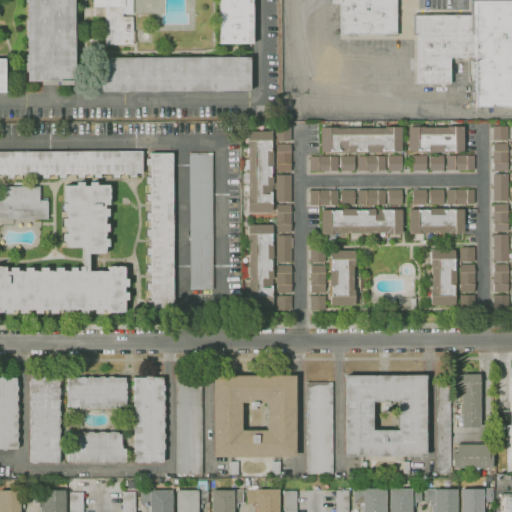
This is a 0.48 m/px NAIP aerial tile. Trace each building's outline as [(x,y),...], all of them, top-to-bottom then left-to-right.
[(71,85),(58,85),(58,81),(26,82),(25,0),(72,0),(74,81),(71,81),(71,85)] [(132,45),(104,45),(104,16),(90,16),(90,8),(92,8),(92,0),(132,0),(132,14),(122,14),(122,16),(132,16),(132,45)] [(251,0),(251,44),(218,44),(218,0),(251,0)] [(384,36),(384,33),(355,34),(355,36),(347,37),(347,34),(340,34),(340,0),(396,0),(397,36),(384,36)] [(511,106),(475,107),(475,58),(450,58),(450,84),(417,84),(417,35),(412,35),(412,14),(470,14),(470,0),(511,0),(511,106)] [(249,90),(95,91),(94,58),(249,57),(249,90)] [(401,152),(320,152),(320,128),(323,128),(323,124),(330,124),(330,128),(384,128),(384,127),(400,127),(401,152)] [(290,141),(275,141),(275,127),(290,127),(290,141)] [(407,152),(407,127),(462,127),(462,151),(407,152)] [(492,140),(492,127),(507,127),(507,140),(492,140)] [(511,212),(510,212),(510,171),(508,171),(508,173),(506,173),(506,172),(491,172),(491,144),(506,143),(506,158),(511,158),(511,131),(511,212)] [(271,213),(246,213),(246,197),(248,197),(247,148),(246,148),(246,132),(270,132),(271,213)] [(275,172),(275,144),(289,144),(289,159),(291,159),(291,172),(275,172)] [(118,178),(112,178),(112,174),(100,174),(100,177),(93,177),(93,175),(83,175),(83,178),(76,178),(76,174),(65,174),(65,178),(58,178),(58,175),(54,175),(54,174),(51,174),(51,175),(48,175),(48,178),(40,178),(40,176),(30,176),(30,178),(23,178),(23,175),(19,175),(19,174),(16,174),(16,175),(13,175),(13,178),(5,178),(5,175),(0,175),(0,151),(142,151),(142,173),(135,173),(135,177),(128,177),(128,174),(118,174),(118,178)] [(172,314),(150,314),(150,307),(146,307),(146,301),(150,301),(150,296),(150,294),(149,290),(146,290),(146,284),(150,284),(150,271),(146,271),(146,265),(150,265),(150,261),(150,258),(150,255),(146,255),(146,248),(150,248),(150,236),(146,236),(146,230),(149,230),(149,226),(150,226),(150,223),(149,223),(149,219),(146,219),(146,213),(150,213),(150,201),(146,201),(146,194),(149,194),(149,191),(150,191),(150,187),(149,187),(149,184),(146,184),(146,178),(149,178),(149,165),(146,165),(146,159),(149,159),(149,155),(150,155),(150,153),(172,153),(172,314)] [(213,290),(189,291),(188,153),(212,153),(213,290)] [(354,171),(339,171),(339,156),(353,156),(354,171)] [(357,171),(357,156),(384,156),(384,171),(357,171)] [(387,171),(387,156),(401,156),(401,171),(387,171)] [(411,171),(411,156),(425,156),(425,171),(411,171)] [(429,171),(429,156),(442,156),(442,171),(429,171)] [(473,170),(445,171),(445,156),(473,156),(473,170)] [(337,171),(309,171),(309,157),(336,157),(337,171)] [(507,202),(492,202),(492,174),(507,174),(507,202)] [(291,202),(275,202),(275,175),(290,175),(291,202)] [(63,185),(75,185),(75,182),(82,182),(82,186),(88,186),(88,182),(96,182),(96,185),(108,185),(108,189),(109,189),(109,193),(108,193),(108,195),(109,195),(109,199),(108,199),(108,205),(104,205),(104,209),(108,209),(108,217),(104,217),(104,221),(104,224),(108,224),(108,231),(104,231),(104,236),(104,239),(108,239),(108,247),(105,247),(105,251),(104,251),(104,254),(88,254),(88,272),(96,272),(96,271),(100,271),(107,271),(107,267),(110,267),(110,266),(114,266),(114,267),(116,267),(116,266),(121,266),(121,267),(123,267),(124,267),(124,279),(127,279),(127,286),(123,286),(123,292),(127,292),(127,300),(124,300),(124,312),(121,312),(121,313),(116,313),(116,312),(114,312),(114,313),(110,313),(110,312),(107,312),(107,309),(106,309),(106,310),(102,310),(102,314),(94,314),(94,310),(91,310),(87,310),(87,313),(79,313),(79,309),(76,309),(76,310),(72,310),(72,314),(64,314),(64,309),(60,309),(60,310),(57,310),(57,313),(49,313),(49,310),(46,310),(41,310),(41,313),(34,313),(34,310),(31,310),(26,310),(26,313),(19,313),(19,310),(15,310),(11,310),(11,313),(4,313),(4,310),(3,310),(3,313),(0,313),(0,267),(5,267),(5,271),(9,271),(9,268),(17,268),(17,271),(20,271),(20,272),(24,272),(24,268),(31,268),(31,271),(36,271),(36,272),(39,272),(39,267),(47,267),(47,272),(68,272),(68,268),(76,268),(76,271),(79,271),(79,267),(82,267),(82,248),(66,248),(66,246),(65,246),(65,242),(62,242),(62,234),(66,234),(66,231),(65,231),(65,227),(62,227),(62,219),(66,219),(66,215),(65,215),(65,211),(62,211),(62,204),(66,204),(66,202),(63,202),(63,200),(62,195),(64,195),(64,193),(62,193),(62,189),(63,189),(63,185)] [(0,200),(3,200),(3,187),(39,186),(39,198),(48,197),(48,202),(47,202),(47,218),(0,218),(0,200)] [(339,205),(339,190),(353,190),(353,205),(339,205)] [(384,205),(357,205),(357,190),(384,190),(384,205)] [(386,205),(386,190),(401,190),(401,205),(386,205)] [(412,205),(412,190),(425,190),(425,205),(412,205)] [(429,205),(429,190),(442,190),(442,205),(429,205)] [(473,205),(445,205),(445,190),(473,190),(473,205)] [(309,206),(309,191),(336,191),(337,206),(309,206)] [(492,231),(492,204),(507,204),(507,231),(492,231)] [(291,233),(275,233),(275,205),(291,205),(291,233)] [(417,210),(453,210),(453,209),(463,209),(463,234),(447,234),(447,233),(424,233),(424,234),(408,234),(408,210),(417,210)] [(334,241),(322,241),(322,235),(320,235),(320,210),(401,210),(401,234),(385,235),(385,233),(336,234),(336,235),(334,235),(334,241)] [(511,293),(507,293),(492,293),(492,264),(506,264),(506,262),(492,262),(492,235),(507,234),(507,242),(511,242),(511,224),(511,293)] [(272,306),(247,306),(247,290),(248,290),(248,241),(247,241),(246,225),(271,225),(272,306)] [(275,263),(275,235),(291,235),(291,262),(275,263)] [(474,262),(458,262),(458,247),(473,247),(474,262)] [(354,306),(330,306),(330,291),(326,291),(326,294),(323,294),(323,293),(310,293),(309,265),(323,265),(323,277),(330,277),(329,261),(324,261),(324,263),(309,263),(309,249),(324,249),(324,252),(329,252),(329,251),(354,251),(354,265),(357,265),(357,278),(354,278),(354,306)] [(454,305),(429,305),(429,290),(430,290),(430,266),(429,266),(429,262),(424,262),(424,252),(429,252),(429,250),(454,250),(454,305)] [(474,292),(458,293),(458,265),(473,264),(474,292)] [(291,293),(276,293),(276,266),(291,266),(291,293)] [(459,309),(459,296),(474,295),(474,309),(459,309)] [(492,311),(492,295),(508,295),(508,311),(492,311)] [(276,310),(276,297),(291,296),(291,310),(276,310)] [(324,311),(309,311),(309,296),(324,296),(324,311)] [(399,310),(399,299),(415,298),(415,309),(399,310)] [(461,427),(461,374),(479,374),(479,427),(461,427)] [(294,457),(211,457),(211,375),(294,375),(294,457)] [(424,457),(343,457),(343,375),(425,376),(424,457)] [(53,463),(53,462),(36,462),(36,463),(31,463),(31,462),(30,462),(30,450),(29,450),(29,445),(30,445),(30,439),(28,439),(28,434),(30,434),(29,428),(28,428),(28,423),(29,423),(29,418),(28,418),(28,413),(29,413),(29,411),(28,411),(28,406),(29,406),(29,401),(28,401),(28,396),(29,396),(29,391),(28,391),(28,387),(29,387),(29,381),(29,378),(40,378),(40,376),(46,376),(46,378),(58,378),(58,379),(59,379),(59,384),(58,384),(58,389),(59,389),(59,395),(58,395),(58,401),(59,401),(59,405),(58,405),(58,411),(59,411),(59,416),(58,416),(58,417),(59,417),(59,423),(58,423),(58,428),(59,428),(60,433),(58,433),(58,440),(60,440),(60,445),(59,445),(59,448),(60,448),(60,450),(59,450),(59,462),(57,462),(57,463),(53,463)] [(157,462),(157,461),(140,461),(140,463),(136,463),(136,461),(134,461),(134,449),(132,449),(132,445),(134,445),(134,433),(132,433),(132,430),(134,430),(134,405),(132,405),(132,400),(134,400),(134,395),(132,395),(132,389),(133,389),(133,384),(132,384),(132,378),(133,378),(145,378),(145,376),(151,376),(151,378),(162,378),(162,386),(163,386),(163,390),(162,390),(162,395),(163,395),(164,400),(162,400),(162,406),(164,406),(164,410),(162,410),(162,413),(164,412),(164,417),(163,417),(163,423),(164,423),(164,427),(163,427),(163,434),(164,434),(164,439),(163,439),(163,445),(164,444),(164,449),(163,449),(163,461),(161,461),(161,462),(157,462)] [(450,473),(437,473),(436,376),(449,376),(450,473)] [(5,450),(2,450),(2,449),(0,449),(0,377),(5,377),(5,378),(16,378),(16,386),(17,386),(17,391),(16,391),(16,396),(17,396),(17,401),(16,401),(16,407),(17,407),(17,411),(16,411),(16,413),(17,413),(17,418),(16,418),(16,423),(17,423),(17,428),(16,428),(16,432),(17,432),(17,437),(16,437),(16,442),(17,442),(17,447),(16,447),(16,449),(5,449),(5,450)] [(112,408),(108,408),(108,407),(102,407),(102,408),(98,408),(98,407),(92,407),(92,408),(88,408),(88,407),(86,407),(86,408),(84,408),(84,407),(82,407),(82,408),(80,408),(80,407),(75,407),(75,408),(71,408),(71,407),(67,407),(67,396),(66,396),(66,391),(67,391),(67,387),(66,387),(66,382),(67,382),(67,378),(80,378),(80,377),(84,377),(84,378),(87,378),(87,377),(92,377),(92,378),(98,378),(98,377),(103,377),(103,378),(107,378),(107,377),(112,377),(112,378),(125,378),(125,383),(126,383),(126,388),(125,388),(125,391),(126,391),(126,394),(125,394),(125,395),(126,395),(126,400),(125,400),(125,407),(112,407),(112,408)] [(201,475),(175,475),(175,377),(202,377),(201,475)] [(332,474),(306,474),(306,384),(332,384),(332,474)] [(87,463),(87,462),(85,462),(85,463),(81,463),(81,462),(74,462),(74,463),(70,463),(69,462),(68,462),(67,449),(71,449),(71,439),(72,439),(72,435),(75,435),(75,433),(78,433),(78,432),(83,432),(83,433),(88,433),(88,432),(92,432),(92,433),(99,433),(99,432),(104,432),(104,433),(110,433),(110,432),(114,432),(114,433),(117,433),(117,434),(120,434),(120,448),(125,448),(125,461),(124,461),(124,463),(119,463),(119,461),(113,461),(113,463),(109,463),(109,462),(102,462),(102,463),(98,463),(98,462),(93,462),(93,463),(87,463)] [(491,468),(451,469),(451,454),(455,454),(455,445),(488,444),(488,453),(491,453),(491,468)] [(237,475),(229,475),(229,461),(237,461),(237,475)] [(271,474),(270,462),(279,461),(280,474),(271,474)] [(128,489),(128,481),(136,481),(136,488),(128,489)] [(197,511),(175,511),(175,490),(196,490),(196,481),(206,481),(206,490),(207,490),(207,504),(202,504),(202,507),(197,507),(197,511)] [(41,511),(41,508),(39,508),(39,503),(33,503),(33,489),(35,489),(35,483),(44,483),(44,490),(65,490),(65,511),(41,511)] [(362,511),(362,503),(353,503),(353,490),(362,490),(362,488),(385,488),(385,511),(362,511)] [(389,511),(389,488),(420,488),(420,503),(414,503),(414,506),(411,506),(411,511),(389,511)] [(460,511),(460,489),(481,489),(481,488),(491,488),(492,502),(486,502),(486,506),(482,506),(482,511),(460,511)] [(434,511),(434,502),(424,502),(424,489),(435,489),(456,489),(456,511),(434,511)] [(0,511),(0,490),(20,490),(20,491),(30,491),(30,503),(20,503),(20,511),(0,511)] [(148,511),(148,507),(145,507),(145,504),(139,504),(139,490),(171,490),(171,511),(148,511)] [(211,511),(211,491),(242,490),(242,503),(237,503),(237,507),(235,507),(235,506),(234,506),(234,511),(211,511)] [(255,511),(255,507),(252,507),(252,503),(246,503),(246,490),(278,490),(278,511),(255,511)] [(283,511),(283,491),(296,491),(296,511),(283,511)] [(335,511),(335,491),(348,491),(348,511),(335,511)] [(70,511),(70,492),(83,492),(83,511),(70,511)] [(121,511),(121,492),(135,492),(135,511),(121,511)] [(511,511),(500,511),(500,494),(511,494),(511,511)]
